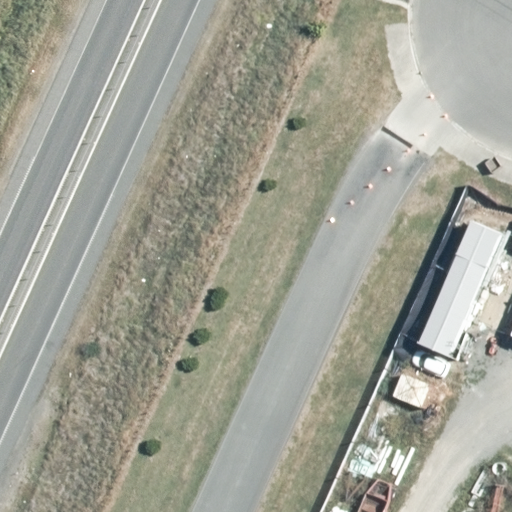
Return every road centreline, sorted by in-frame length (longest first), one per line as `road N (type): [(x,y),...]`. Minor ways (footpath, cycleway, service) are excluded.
road 1 (trunk): [(191,0),(0,429)]
road 2 (trunk): [(0,286),(125,0)]
